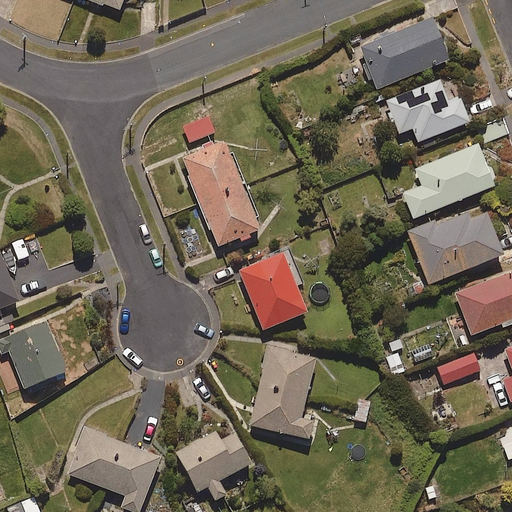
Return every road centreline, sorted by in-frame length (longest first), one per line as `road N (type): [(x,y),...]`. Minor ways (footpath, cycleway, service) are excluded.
road 1 (residential): [(80,92),(322,0)]
road 2 (residential): [(164,318),(80,92)]
